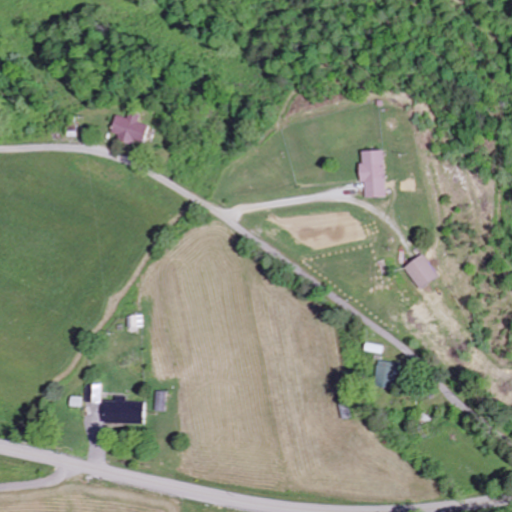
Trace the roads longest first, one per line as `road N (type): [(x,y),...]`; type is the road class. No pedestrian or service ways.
road 1 (residential): [(511,441),(386,333),(148,171),(81,148),(0,147)]
road 2 (secondary): [(511,497),(326,511),(0,448)]
